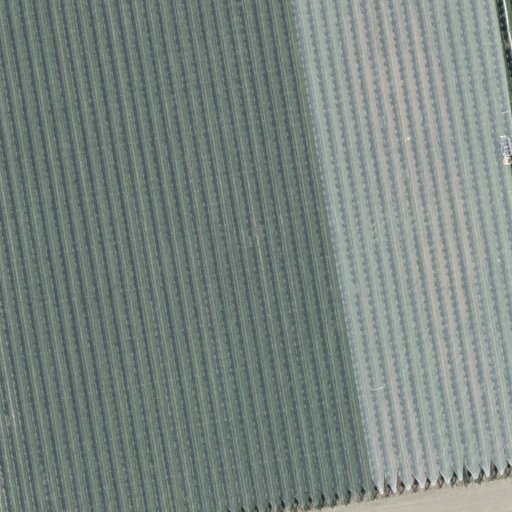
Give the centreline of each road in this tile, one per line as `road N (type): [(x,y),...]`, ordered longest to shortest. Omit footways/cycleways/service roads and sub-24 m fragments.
road 1 (track): [(511,197),(0,269)]
road 2 (track): [(361,218),(406,511)]
